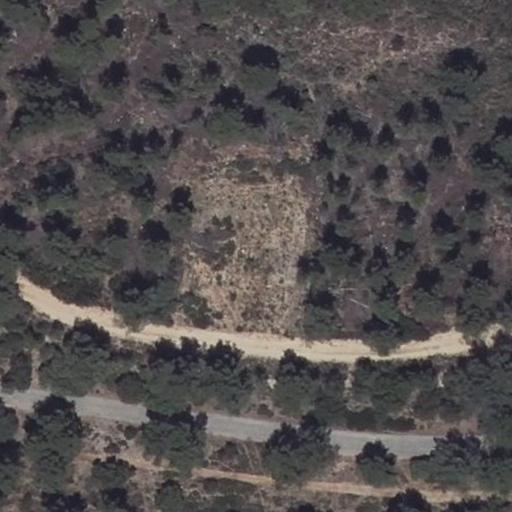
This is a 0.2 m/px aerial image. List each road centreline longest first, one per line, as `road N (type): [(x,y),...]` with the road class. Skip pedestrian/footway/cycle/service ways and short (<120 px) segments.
road 1 (track): [(0,278),(72,319),(285,359),(511,338)]
road 2 (unclassified): [(0,388),(343,443),(511,443)]
road 3 (track): [(511,490),(427,490),(0,441)]
